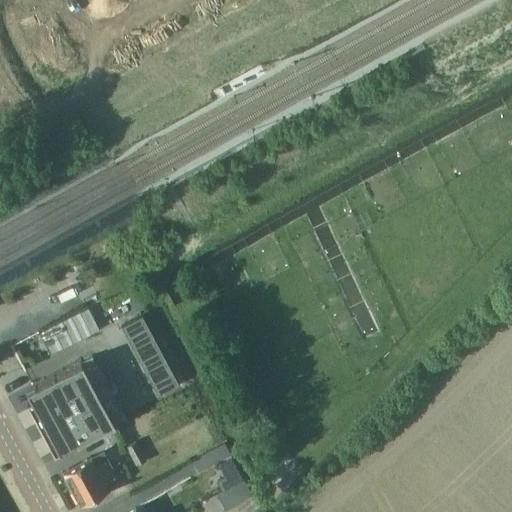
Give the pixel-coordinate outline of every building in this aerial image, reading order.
[(178,382),(144,321),(123,332),(157,394),(178,382)] [(90,359),(26,394),(32,405),(26,408),(54,457),(123,420),(90,359)] [(123,446),(129,458),(141,451),(134,440),(123,446)] [(90,457),(62,473),(71,489),(110,468),(105,459),(94,465),(90,457)] [(229,484),(240,478),(229,459),(217,466),(223,478),(225,478),(225,479),(229,484)] [(110,468),(71,489),(80,506),(108,491),(103,482),(114,476),(110,468)] [(196,502),(200,511),(248,511),(251,510),(235,481),(196,502)] [(124,511),(146,511),(141,503),(124,511)]
